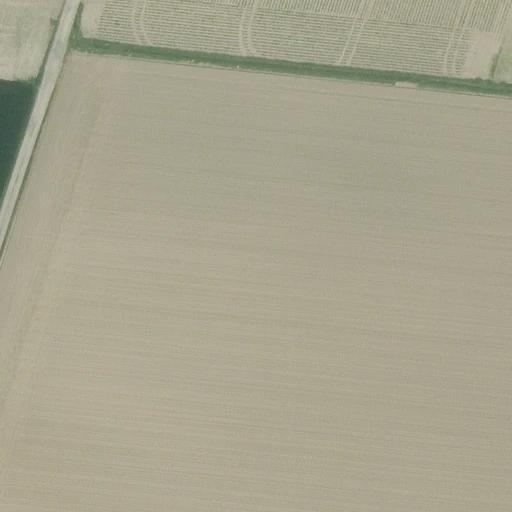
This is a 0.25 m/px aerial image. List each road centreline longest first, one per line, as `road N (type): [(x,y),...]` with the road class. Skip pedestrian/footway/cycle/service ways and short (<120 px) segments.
road 1 (track): [(58,46),(511,93)]
road 2 (track): [(0,232),(74,0)]
